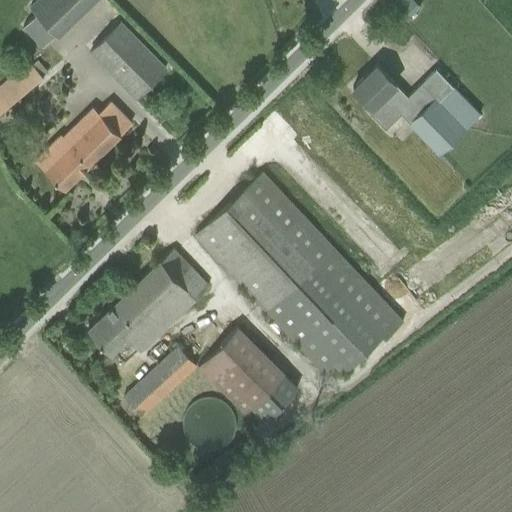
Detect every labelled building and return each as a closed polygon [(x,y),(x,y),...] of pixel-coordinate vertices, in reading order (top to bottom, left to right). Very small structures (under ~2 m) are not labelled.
[(35,0),(29,7),(35,13),(22,26),(42,46),(54,33),(57,35),(93,0),(35,0)] [(395,0),(391,5),(404,19),(418,6),(412,0),(395,0)] [(88,51),(120,82),(134,97),(164,66),(119,21),(88,51)] [(0,83),(0,101),(5,108),(42,77),(28,60),(0,83)] [(479,112),(435,68),(407,96),(376,64),(352,87),(371,107),(367,111),(385,129),(400,113),(438,152),(479,112)] [(119,133),(131,122),(109,100),(97,112),(91,106),(58,139),(56,138),(34,159),(64,189),(119,134),(119,133)] [(345,261),(261,171),(194,234),(208,249),(278,323),(320,368),(331,357),(343,370),(380,335),(383,338),(402,320),(345,261)] [(172,248),(87,328),(100,343),(110,353),(126,338),(139,351),(151,340),(194,299),(193,299),(207,285),(186,262),(172,248)] [(199,319),(189,326),(206,350),(216,344),(199,319)] [(197,365),(243,411),(250,405),(264,419),(296,387),(235,326),(197,365)] [(149,371),(123,396),(140,414),(195,364),(177,345),(155,366),(149,371)]
